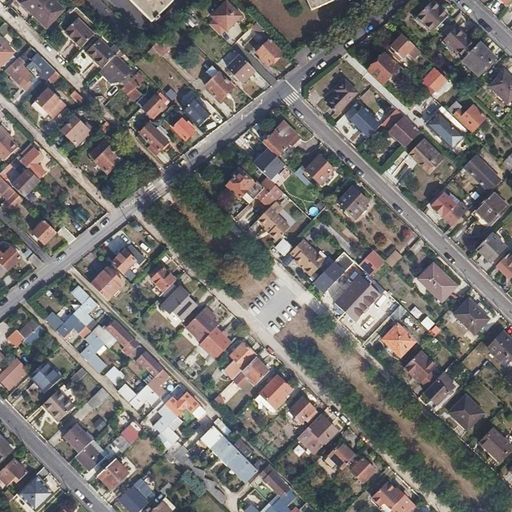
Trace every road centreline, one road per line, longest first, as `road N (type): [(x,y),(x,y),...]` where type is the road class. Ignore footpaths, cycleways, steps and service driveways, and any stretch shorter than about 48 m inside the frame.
road 1 (unclassified): [(174,177),(511,496)]
road 2 (residential): [(511,312),(282,91)]
road 3 (unclassified): [(0,7),(174,177)]
road 4 (unknown): [(212,409),(68,258)]
road 5 (unknown): [(155,435),(19,296)]
road 6 (unclassified): [(0,95),(122,217)]
road 7 (residential): [(122,217),(0,312)]
road 8 (residential): [(397,0),(282,91)]
road 9 (residential): [(0,408),(101,511)]
road 10 (residential): [(282,91),(174,177)]
